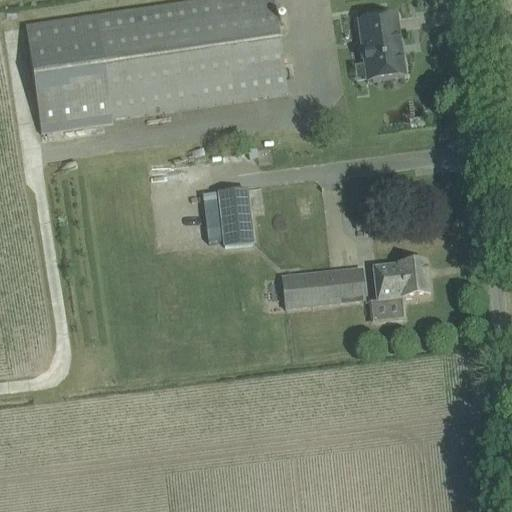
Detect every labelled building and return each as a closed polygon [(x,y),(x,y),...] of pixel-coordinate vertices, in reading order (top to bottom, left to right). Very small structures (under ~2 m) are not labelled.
[(41,137),(112,126),(112,122),(287,96),(272,0),(226,0),(26,29),(41,137)] [(405,80),(396,18),(359,24),(367,85),(405,80)] [(249,162),(257,161),(256,151),(247,153),(249,162)] [(253,246),(247,194),(218,197),(203,199),(208,247),(224,245),(224,250),(253,246)] [(371,327),(406,323),(404,301),(429,299),(426,265),(374,270),(377,301),(368,302),(371,327)] [(286,312),(365,304),(362,272),(282,281),(286,312)]
